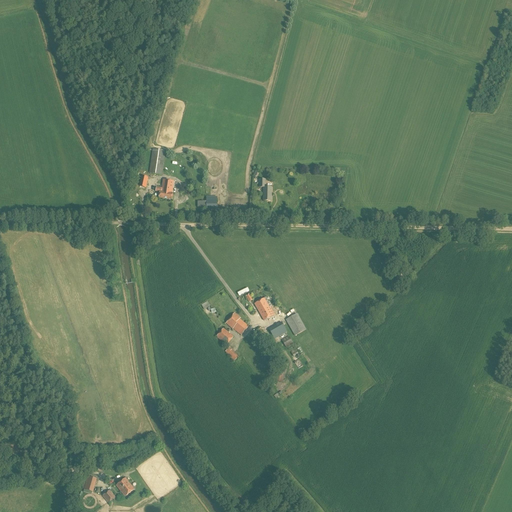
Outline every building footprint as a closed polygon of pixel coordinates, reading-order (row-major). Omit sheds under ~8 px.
[(162,175),(165,151),(153,149),(150,173),(162,175)] [(147,180),(141,178),(138,188),(144,190),(147,180)] [(156,192),(160,192),(159,198),(172,200),(173,194),(172,194),(173,181),(163,180),(162,192),(161,192),(162,188),(156,187),(156,192)] [(260,187),(264,188),(263,201),(271,201),(272,187),(265,187),(265,180),(260,180),(260,187)] [(198,202),(198,207),(207,207),(207,212),(218,211),(217,197),(206,197),(206,202),(198,202)] [(264,321),(274,315),(270,307),(271,306),(266,298),(255,304),(264,321)] [(241,335),(248,327),(240,319),(240,318),(235,313),(226,323),(233,329),(241,335)] [(295,336),(306,330),(297,314),(286,320),(295,336)] [(274,339),(287,332),(282,322),(269,330),(274,339)] [(226,345),(233,337),(224,328),(216,337),(226,345)] [(286,348),(293,344),(289,337),(282,341),(286,348)] [(233,362),(238,358),(230,347),(225,351),(233,362)] [(93,492),(97,479),(88,477),(84,490),(93,492)] [(125,497),(134,490),(125,478),(116,485),(125,497)] [(108,503),(115,497),(110,490),(103,496),(108,503)]
